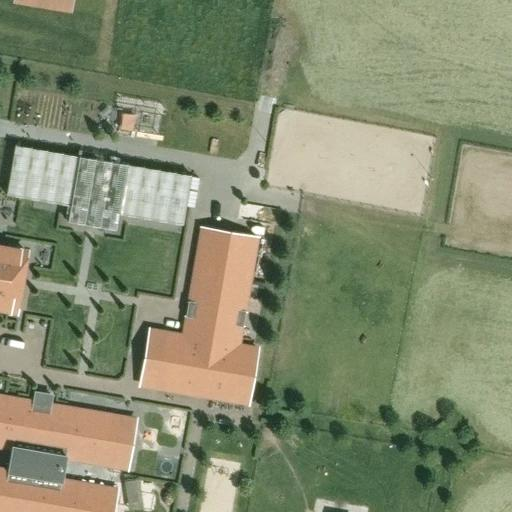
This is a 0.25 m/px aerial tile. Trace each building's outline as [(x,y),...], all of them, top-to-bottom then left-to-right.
[(13,0),(13,2),(70,12),(72,0),(13,0)] [(118,215),(182,226),(191,177),(14,146),(6,195),(34,200),(70,206),(67,222),(116,230),(118,215)] [(285,220),(285,203),(245,202),(245,219),(285,220)] [(256,239),(202,229),(189,304),(192,304),(190,316),(187,316),(183,336),(164,333),(154,388),(248,404),(257,349),(238,346),(241,325),(238,325),(240,313),(244,313),(256,239)] [(0,248),(0,309),(16,312),(21,286),(10,284),(11,278),(22,280),(26,253),(0,248)] [(49,406),(51,396),(35,393),(33,403),(0,397),(0,446),(10,448),(6,472),(0,470),(0,511),(112,511),(116,491),(61,481),(65,458),(110,466),(111,454),(128,457),(133,432),(116,429),(118,418),(49,406)] [(144,473),(124,473),(123,503),(143,504),(144,473)]
